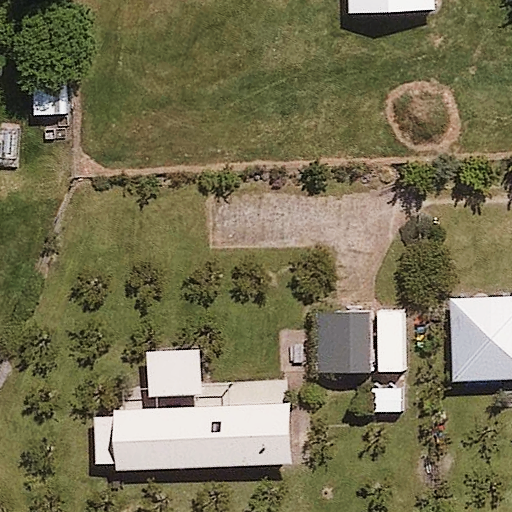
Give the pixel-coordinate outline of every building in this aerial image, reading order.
[(511,288),(450,290),(452,375),(511,373),(511,288)] [(373,300),(320,301),(322,363),(375,362),(373,300)] [(316,330),(282,329),(281,369),(315,370),(316,330)] [(146,339),(148,391),(207,390),(205,337),(146,339)] [(406,378),(369,378),(369,410),(406,410),(406,378)] [(98,409),(99,464),(297,459),(295,395),(286,396),(285,381),(244,382),(244,397),(117,400),(117,409),(98,409)]
